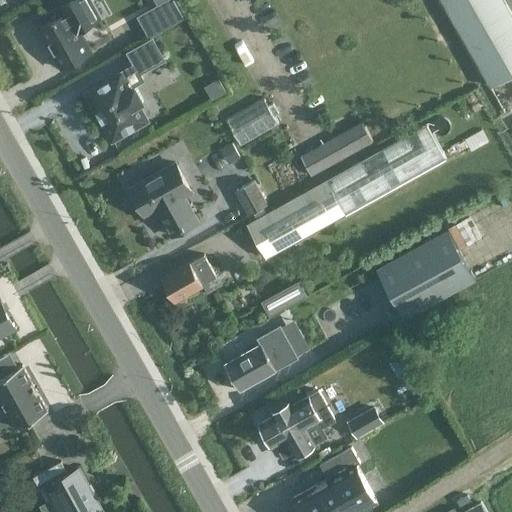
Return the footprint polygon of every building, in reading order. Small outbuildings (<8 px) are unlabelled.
[(67,11),(40,26),(63,68),(91,52),(79,29),(102,16),(93,0),(68,0),(62,4),(67,11)] [(176,0),(165,0),(138,15),(149,35),(185,15),(176,0)] [(511,74),(511,15),(503,0),(441,0),(491,86),(511,74)] [(128,51),(140,72),(164,59),(153,38),(128,51)] [(125,70),(121,72),(121,71),(85,92),(113,140),(152,118),(142,101),(147,99),(138,84),(134,86),(125,70)] [(228,115),(242,142),(280,122),(266,95),(228,115)] [(372,140),(370,136),(362,120),(300,154),(312,175),(372,140)] [(249,222),(268,256),(446,157),(427,123),(249,222)] [(233,142),(221,148),(229,164),(241,157),(233,142)] [(162,216),(172,234),(198,220),(184,195),(191,191),(175,162),(131,186),(146,215),(161,208),(164,215),(162,216)] [(267,202),(254,179),(236,189),(249,213),(267,202)] [(476,280),(475,278),(447,228),(376,268),(404,318),(476,280)] [(204,252),(189,260),(162,276),(175,299),(202,283),(217,275),(204,252)] [(298,281),(263,301),(270,314),(306,294),(298,281)] [(0,334),(6,331),(7,333),(9,332),(8,332),(18,326),(17,325),(15,326),(9,315),(11,314),(10,312),(8,313),(0,298),(0,334)] [(256,335),(260,342),(225,362),(240,390),(276,369),(269,356),(280,349),(269,328),(256,335)] [(0,412),(1,415),(9,411),(17,425),(16,426),(17,427),(48,409),(47,408),(46,409),(38,393),(32,381),(31,382),(22,366),(23,365),(22,364),(0,376),(0,412)] [(319,389),(293,403),(291,400),(273,410),(275,413),(261,421),(273,442),(276,440),(284,454),(294,448),(296,452),(314,442),(304,425),(319,416),(324,425),(335,419),(330,411),(330,410),(319,389)] [(382,421),(374,407),(350,420),(358,435),(382,421)] [(358,511),(363,510),(367,511),(372,508),(373,504),(377,502),(357,464),(360,462),(352,446),(320,464),(328,478),(293,497),(301,511),(358,511)] [(61,511),(102,511),(95,499),(93,501),(84,487),(87,485),(78,468),(68,474),(60,461),(33,477),(47,501),(53,497),(61,511)] [(485,511),(480,502),(462,511),(485,511)]
